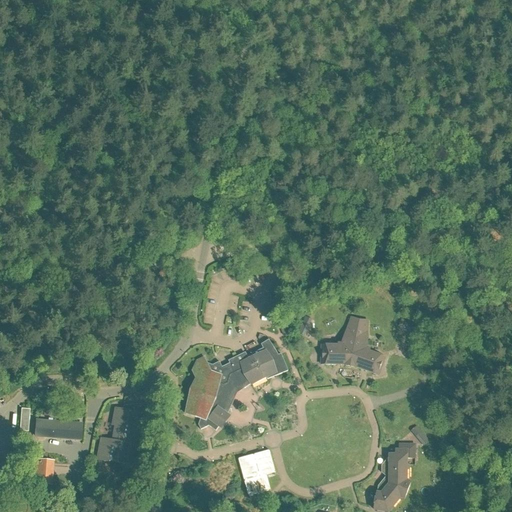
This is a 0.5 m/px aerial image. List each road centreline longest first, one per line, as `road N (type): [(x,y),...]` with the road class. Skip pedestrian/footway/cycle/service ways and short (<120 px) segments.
road 1 (track): [(0,288),(348,230),(511,160)]
road 2 (unclassified): [(203,258),(259,0)]
